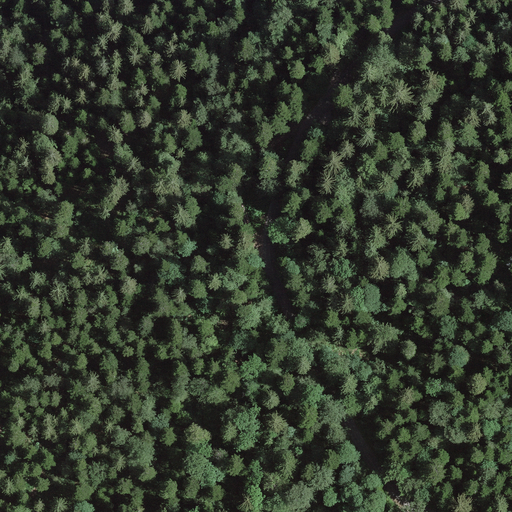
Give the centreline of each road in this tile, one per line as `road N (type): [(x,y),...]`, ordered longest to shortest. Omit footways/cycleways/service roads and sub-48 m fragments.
road 1 (unclassified): [(442,0),(383,40),(327,100),(294,152),(269,227),(274,278),(317,372),(380,481),(421,511)]
road 2 (track): [(306,130),(277,154),(222,158),(190,150),(196,109),(222,52),(265,0)]
